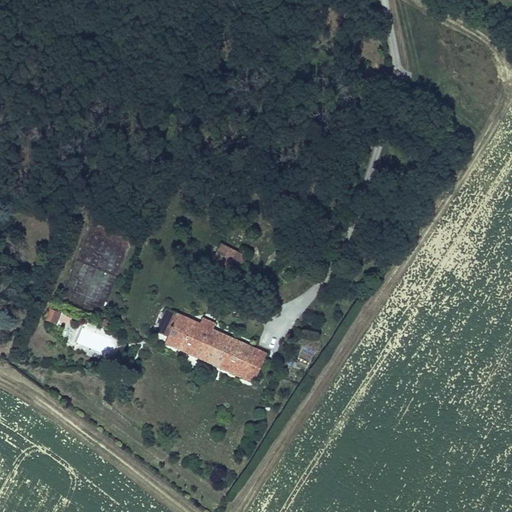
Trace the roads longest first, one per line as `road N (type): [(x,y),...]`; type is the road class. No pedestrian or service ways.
road 1 (track): [(231,511),(511,86)]
road 2 (track): [(279,324),(322,289),(354,232),(390,114),(396,61),(388,0)]
road 3 (track): [(0,379),(184,511)]
